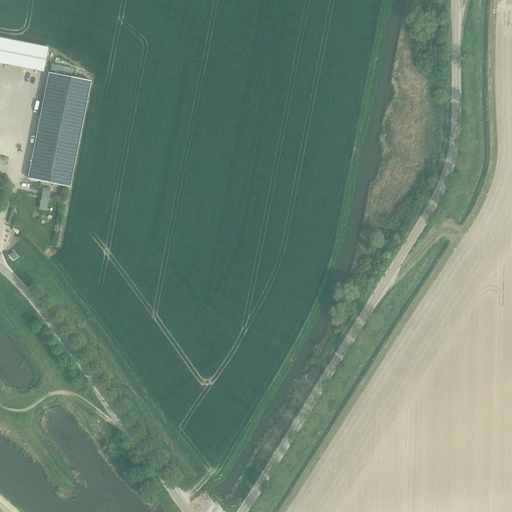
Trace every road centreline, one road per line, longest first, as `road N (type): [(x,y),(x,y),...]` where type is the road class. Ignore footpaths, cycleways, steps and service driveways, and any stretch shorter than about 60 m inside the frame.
road 1 (unclassified): [(241,511),(435,193),(452,128),(454,0)]
road 2 (unclassified): [(187,511),(0,266)]
road 3 (track): [(0,405),(26,409),(69,393),(121,421)]
